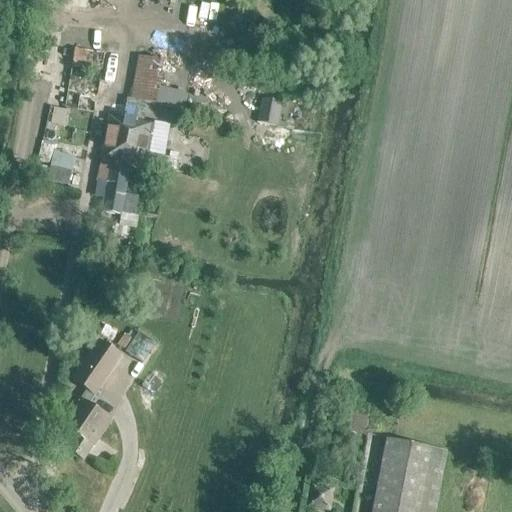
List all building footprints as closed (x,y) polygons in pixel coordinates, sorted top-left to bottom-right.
[(224,54),(247,53),(246,40),(223,41),(224,54)] [(103,54),(74,49),(67,92),(79,94),(79,95),(96,98),(103,54)] [(160,106),(168,63),(137,57),(129,101),(126,100),(122,119),(116,118),(117,114),(113,113),(112,118),(107,117),(91,198),(103,200),(101,213),(120,217),(128,166),(143,169),(146,155),(156,157),(160,142),(149,140),(151,127),(156,127),(160,106)] [(275,128),(280,104),(259,100),(254,124),(275,128)] [(50,108),(48,119),(62,123),(65,111),(50,108)] [(70,172),(73,160),(54,155),(56,147),(57,147),(61,131),(45,127),(36,163),(50,166),(50,167),(70,172)] [(137,219),(133,219),(120,217),(118,227),(135,230),(137,219)] [(142,361),(152,341),(135,332),(125,352),(142,361)] [(92,447),(110,420),(86,405),(120,354),(96,338),(69,380),(84,390),(78,400),(76,398),(58,425),(74,436),(65,450),(70,453),(70,455),(75,459),(77,458),(82,461),(91,447),(92,447)] [(161,412),(170,398),(148,385),(138,401),(149,408),(150,406),(161,412)] [(432,511),(444,452),(385,441),(371,511),(432,511)] [(314,511),(349,511),(353,494),(307,486),(302,510),(314,511)]
